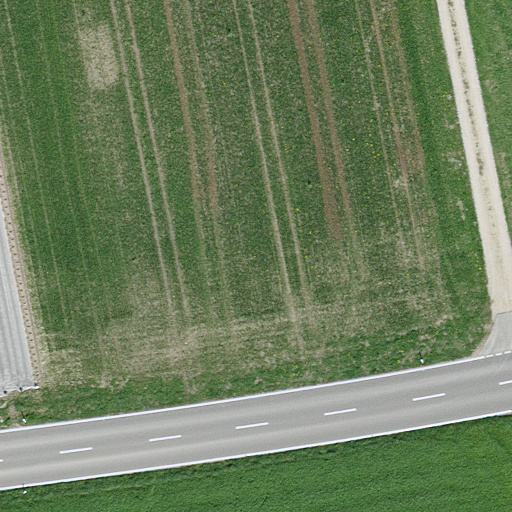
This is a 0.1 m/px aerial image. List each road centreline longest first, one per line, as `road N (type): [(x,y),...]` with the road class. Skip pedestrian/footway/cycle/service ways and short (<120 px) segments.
road 1 (secondary): [(0,458),(511,379)]
road 2 (track): [(448,0),(511,332)]
